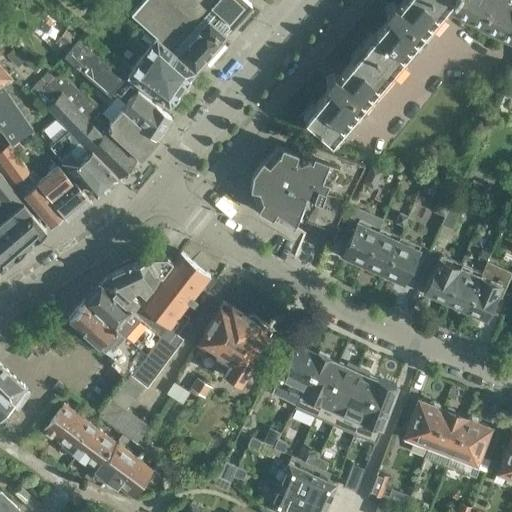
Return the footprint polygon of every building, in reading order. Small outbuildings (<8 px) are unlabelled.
[(141,0),(132,11),(146,23),(156,32),(155,32),(195,67),(223,36),(222,35),(231,24),(232,25),(252,3),(249,0),(141,0)] [(511,0),(400,0),(396,5),(390,2),(383,11),(387,16),(337,75),(332,72),(324,82),(328,86),(303,116),(337,145),(451,7),(511,37),(511,0)] [(55,41),(65,49),(80,29),(70,22),(55,41)] [(121,58),(117,64),(169,102),(195,67),(155,32),(156,32),(146,23),(135,38),(145,46),(131,66),(121,58)] [(78,37),(65,53),(109,92),(123,75),(126,72),(80,34),(78,37)] [(5,55),(29,77),(43,62),(19,40),(5,55)] [(0,63),(0,128),(11,144),(19,139),(34,129),(5,87),(15,80),(0,63)] [(94,118),(101,111),(62,72),(56,73),(35,94),(41,98),(40,99),(46,105),(45,105),(68,128),(74,135),(75,134),(118,176),(119,177),(138,159),(101,124),(100,124),(94,118)] [(101,124),(138,159),(139,158),(158,137),(171,115),(150,98),(138,89),(109,120),(101,111),(94,118),(100,124),(101,124)] [(75,134),(74,135),(68,128),(49,144),(74,174),(77,171),(97,194),(118,176),(75,134)] [(298,214),(334,227),(365,163),(310,141),(307,150),(299,153),(277,145),(264,159),(255,171),(253,187),(259,206),(294,225),(298,214)] [(65,214),(37,180),(10,148),(0,154),(0,161),(15,182),(22,177),(31,187),(23,194),(51,226),(65,214)] [(37,180),(65,214),(68,218),(92,199),(75,180),(73,181),(58,163),(37,180)] [(363,183),(374,188),(382,170),(372,164),(363,183)] [(0,266),(1,268),(46,229),(23,201),(0,170),(0,266)] [(433,211),(443,216),(452,197),(442,191),(433,211)] [(452,197),(443,216),(444,216),(440,223),(451,228),(463,202),(452,197)] [(362,264),(379,227),(382,220),(362,211),(361,213),(353,209),(345,228),(352,231),(342,253),(349,256),(348,258),(362,264)] [(394,222),(404,226),(409,215),(400,211),(394,222)] [(362,264),(381,273),(398,236),(379,227),(362,264)] [(398,236),(381,273),(395,279),(395,277),(402,280),(418,245),(398,236)] [(158,274),(130,308),(161,335),(179,314),(181,311),(210,274),(180,250),(172,259),(161,276),(158,274)] [(431,294),(444,300),(460,263),(440,254),(425,288),(432,291),(431,294)] [(99,281),(130,308),(158,274),(161,276),(172,259),(167,255),(149,255),(133,260),(106,273),(99,281)] [(444,300),(465,309),(481,273),(460,263),(444,300)] [(481,273),(465,309),(479,315),(480,313),(486,315),(505,272),(497,269),(493,278),(481,273)] [(130,308),(99,281),(83,299),(146,353),(161,335),(130,308)] [(146,353),(83,299),(67,318),(112,356),(106,363),(125,378),(127,377),(130,373),(146,353)] [(198,340),(221,354),(245,315),(222,301),(198,340)] [(146,353),(130,373),(147,386),(183,337),(177,333),(189,317),(181,311),(179,314),(161,335),(146,353)] [(245,315),(221,354),(231,360),(223,373),(239,382),(271,330),(245,315)] [(295,342),(272,391),(296,403),(319,351),(317,350),(316,352),(296,342),(295,342)] [(296,403),(295,405),(310,412),(314,414),(338,361),(328,357),(329,355),(319,351),(296,403)] [(338,361),(314,414),(333,422),(358,366),(347,361),(345,365),(338,361)] [(24,385),(0,363),(0,414),(9,405),(18,410),(28,393),(23,388),(24,385)] [(358,366),(333,422),(354,432),(374,378),(367,375),(368,371),(358,366)] [(204,380),(198,376),(190,386),(198,391),(204,380)] [(354,432),(353,432),(375,440),(396,384),(375,377),(374,378),(354,432)] [(204,380),(198,391),(205,396),(212,386),(204,380)] [(402,439),(428,449),(442,409),(418,399),(402,439)] [(43,430),(75,454),(95,427),(63,403),(43,430)] [(428,449),(449,457),(464,417),(442,409),(428,449)] [(464,417),(449,457),(474,466),(489,427),(464,417)] [(75,454),(94,468),(114,441),(95,427),(75,454)] [(496,475),(511,480),(511,435),(496,475)] [(251,436),(247,445),(257,449),(260,440),(251,436)] [(277,438),(273,447),(283,451),(287,442),(277,438)] [(114,441),(94,468),(116,484),(136,457),(114,441)] [(308,452),(304,461),(314,465),(318,456),(308,452)] [(318,456),(314,465),(324,469),(328,461),(318,456)] [(136,457),(116,484),(132,496),(152,469),(136,457)] [(224,460),(217,476),(229,481),(232,474),(236,466),(236,465),(224,460)] [(288,463),(279,484),(325,505),(335,483),(288,463)] [(236,466),(232,474),(242,479),(246,470),(236,466)] [(368,497),(379,501),(380,499),(382,494),(390,475),(378,470),(368,497)] [(347,475),(343,485),(355,490),(359,480),(347,475)] [(279,484),(270,505),(285,511),(322,511),(325,505),(279,484)] [(382,494),(380,499),(400,508),(406,495),(387,487),(384,495),(382,494)] [(0,511),(16,511),(19,510),(0,492),(0,511)] [(455,511),(468,511),(472,505),(460,500),(455,511)] [(92,502),(83,511),(111,511),(105,507),(102,510),(92,502)] [(402,511),(379,502),(375,511),(402,511)] [(207,511),(189,503),(184,511),(207,511)]
